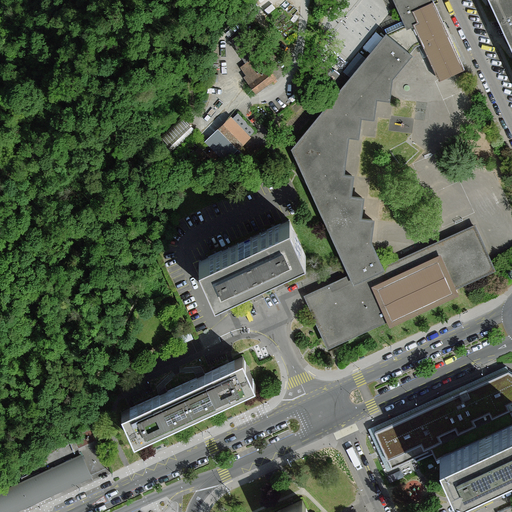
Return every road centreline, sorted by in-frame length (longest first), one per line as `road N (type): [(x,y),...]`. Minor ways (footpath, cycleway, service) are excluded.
road 1 (tertiary): [(326,395),(74,511)]
road 2 (tertiary): [(509,311),(326,395)]
road 3 (tertiary): [(339,423),(511,341)]
road 4 (tertiary): [(210,478),(339,423)]
road 5 (residential): [(451,0),(511,126)]
